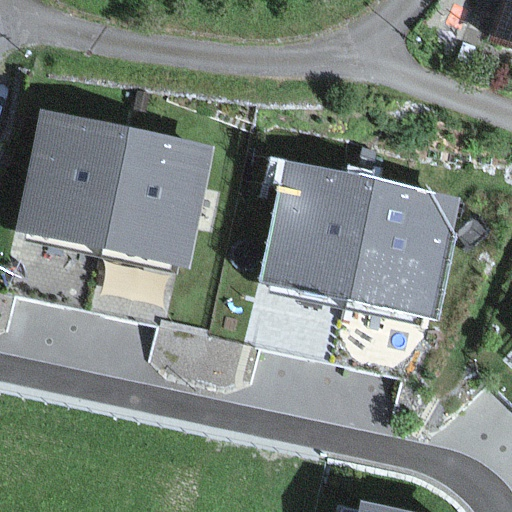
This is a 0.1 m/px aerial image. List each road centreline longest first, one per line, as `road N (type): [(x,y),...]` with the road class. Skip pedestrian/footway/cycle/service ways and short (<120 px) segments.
road 1 (residential): [(0,366),(449,459),(493,511)]
road 2 (residential): [(0,25),(243,62),(372,49)]
road 3 (unclassified): [(372,49),(511,110)]
